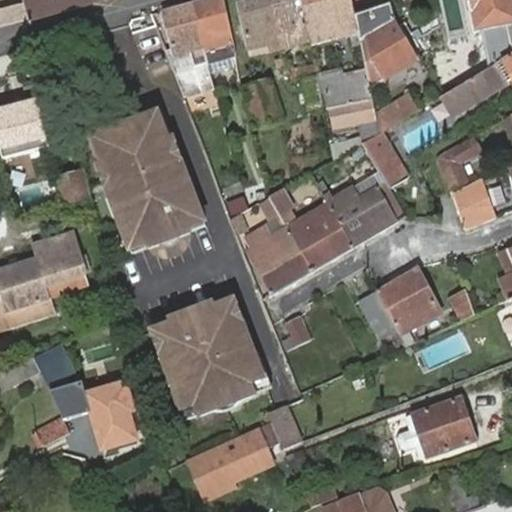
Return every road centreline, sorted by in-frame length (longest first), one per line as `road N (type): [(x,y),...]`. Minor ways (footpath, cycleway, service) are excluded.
road 1 (residential): [(511,225),(472,240),(406,238),(288,304)]
road 2 (residential): [(154,0),(0,41)]
